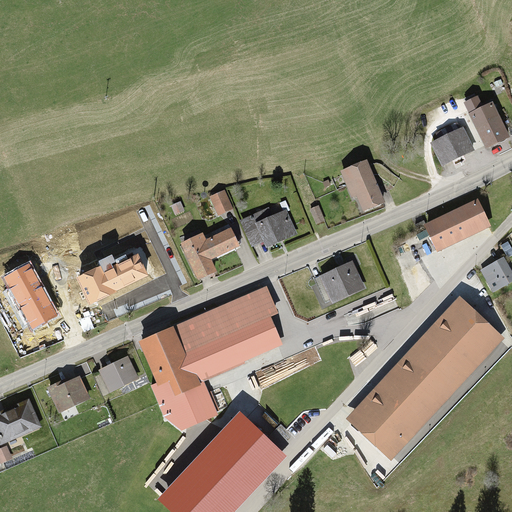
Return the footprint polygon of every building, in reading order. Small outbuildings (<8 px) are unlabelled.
[(478,95),(463,102),(486,148),(510,137),(492,101),(483,106),(478,95)] [(463,127),(430,143),(441,166),(475,150),(463,127)] [(384,208),(367,166),(343,176),(354,201),(359,199),(366,215),(384,208)] [(478,205),(428,229),(440,253),(490,229),(478,205)] [(316,209),(310,212),(316,226),(323,223),(316,209)] [(267,212),(241,224),(253,248),(264,243),(267,250),(297,237),(287,214),(271,221),(267,212)] [(201,240),(182,248),(198,284),(216,276),(210,262),(239,250),(232,234),(204,247),(201,240)] [(148,235),(134,240),(138,250),(151,244),(148,235)] [(100,266),(76,278),(89,304),(149,275),(138,253),(102,270),(100,266)] [(57,316),(28,263),(3,277),(32,330),(57,316)] [(511,282),(504,263),(481,273),(489,292),(511,282)] [(352,267),(322,281),(333,306),(364,291),(352,267)] [(263,295),(140,347),(158,391),(171,386),(179,403),(201,393),(197,384),(279,349),(266,319),(272,317),(263,295)] [(461,305),(349,426),(391,464),(503,344),(461,305)] [(129,363),(99,375),(108,396),(138,383),(129,363)] [(79,382),(51,395),(62,418),(90,405),(79,382)] [(29,403),(0,416),(0,445),(1,448),(41,429),(29,403)] [(240,411),(156,499),(169,511),(233,511),(287,455),(240,411)]
